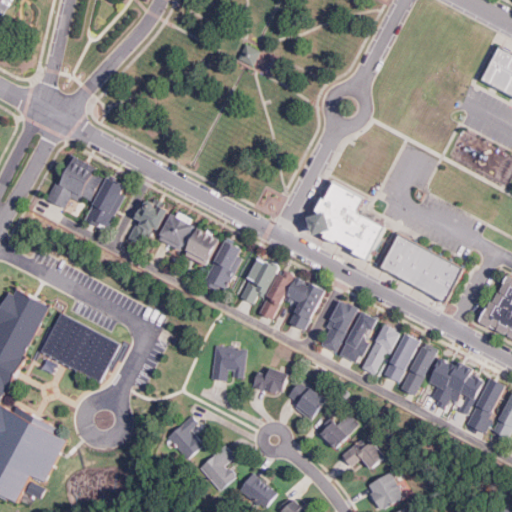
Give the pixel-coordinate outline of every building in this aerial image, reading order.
[(234,59),(250,66),(257,51),(242,43),(234,59)] [(511,47),(504,43),(487,74),(511,87),(511,47)] [(65,182),(59,179),(50,199),(68,207),(74,193),(93,202),(107,171),(76,157),(65,182)] [(130,186),(109,176),(89,219),(110,229),(130,186)] [(366,196),(360,208),(361,211),(386,224),(369,257),(327,235),(326,232),(316,235),(311,216),(320,214),(318,209),(333,179),(366,196)] [(169,209),(150,199),(130,236),(150,246),(169,209)] [(185,250),(198,225),(176,213),(163,238),(185,250)] [(211,265),(224,239),(202,228),(189,254),(211,265)] [(402,232),(385,265),(449,297),(466,265),(402,232)] [(208,280),(226,290),(248,250),(230,240),(208,280)] [(242,295),(262,305),(282,268),(263,257),(242,295)] [(262,312),(276,319),(298,276),(284,269),(262,312)] [(511,270),(484,320),(511,334),(511,270)] [(303,300),(291,321),(308,330),(328,290),(303,276),(293,295),(303,300)] [(49,303),(15,368),(0,395),(0,402),(13,410),(16,404),(35,413),(59,426),(55,433),(66,438),(44,479),(31,472),(17,500),(0,490),(0,304),(8,289),(14,292),(17,286),(49,303)] [(322,343),(339,352),(362,308),(345,299),(322,343)] [(62,311),(42,348),(62,359),(100,379),(120,343),(62,311)] [(343,353),(360,362),(382,320),(366,311),(343,353)] [(403,331),(388,323),(366,367),(382,375),(403,331)] [(388,374),(404,382),(424,340),(408,333),(388,374)] [(249,348),(218,345),(215,379),(231,381),(231,377),(246,378),(249,348)] [(439,351),(424,345),(405,388),(420,395),(439,351)] [(434,380),(440,383),(433,397),(447,405),(451,398),(461,403),(458,410),(469,416),(489,379),(446,356),(434,380)] [(291,373),(272,366),(270,372),(262,369),(256,385),(283,395),(291,373)] [(511,387),(495,378),(470,423),(486,432),(511,387)] [(290,396),(300,403),(297,407),(314,420),(329,400),(304,380),(290,396)] [(511,436),(511,400),(496,430),(511,438),(511,436)] [(337,420),(324,433),(339,448),(362,424),(350,412),(339,423),(337,420)] [(171,436),(191,458),(206,444),(193,430),(201,423),(194,415),(171,436)] [(365,457),(373,468),(388,458),(372,434),(345,453),(353,465),(365,457)] [(238,475),(228,465),(238,456),(227,444),(203,468),(224,490),(238,475)] [(280,493),(257,471),(243,486),(265,508),(280,493)] [(369,485),(383,510),(407,497),(393,472),(369,485)] [(310,511),(297,498),(284,510),(285,511),(310,511)]
